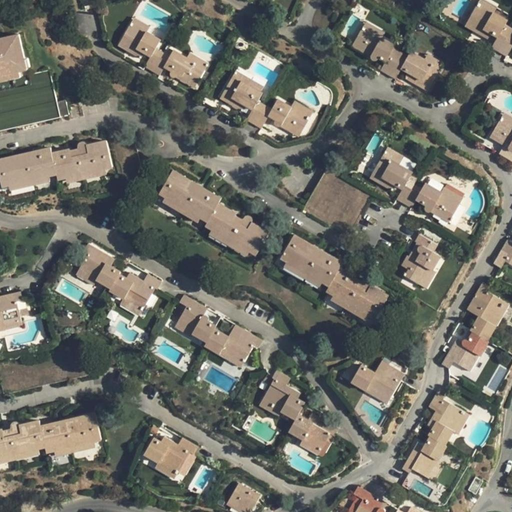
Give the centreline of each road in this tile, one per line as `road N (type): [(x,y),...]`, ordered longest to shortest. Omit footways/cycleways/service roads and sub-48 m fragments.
road 1 (residential): [(69,219),(274,334),(302,360),(374,464)]
road 2 (residential): [(310,501),(126,392),(98,384),(0,406)]
road 3 (residential): [(374,464),(388,457),(429,386),(434,351),(506,225),(511,196)]
road 4 (residential): [(233,165),(144,122),(114,117),(0,144)]
road 5 (residential): [(272,157),(109,58),(88,14)]
road 6 (residential): [(233,165),(250,189),(359,251),(385,209)]
road 7 (residential): [(366,82),(338,128),(312,147),(272,157)]
